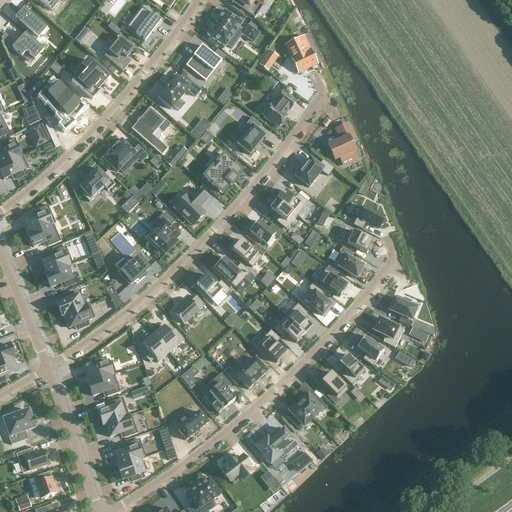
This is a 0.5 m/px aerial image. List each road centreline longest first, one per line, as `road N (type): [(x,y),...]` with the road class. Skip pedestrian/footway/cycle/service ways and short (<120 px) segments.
road 1 (residential): [(323,92),(220,225),(118,318),(47,368)]
road 2 (residential): [(395,260),(255,408),(109,511)]
road 3 (residential): [(199,0),(81,143),(0,210)]
road 4 (residential): [(99,511),(47,368)]
road 5 (residential): [(47,368),(0,250)]
